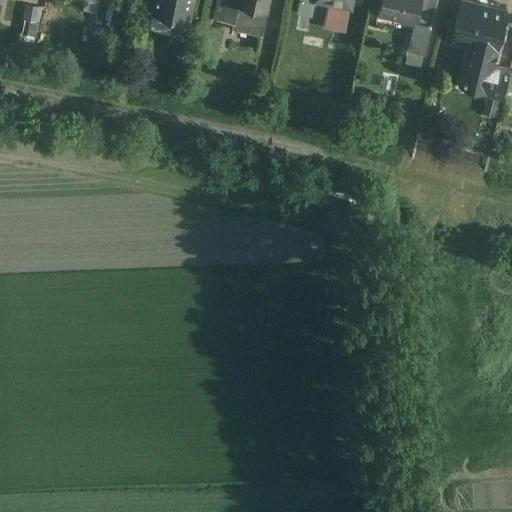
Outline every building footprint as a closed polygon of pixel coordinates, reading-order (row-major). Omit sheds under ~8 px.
[(101,0),(58,0),(57,6),(99,14),(101,0)] [(187,0),(152,0),(150,17),(184,23),(187,0)] [(215,0),(213,17),(234,21),(237,7),(268,12),(270,0),(215,0)] [(301,0),(354,10),(356,0),(301,0)] [(439,0),(383,0),(380,17),(410,24),(403,54),(426,59),(439,0)] [(506,10),(467,0),(458,0),(449,36),(464,40),(453,84),(500,96),(507,65),(493,62),(506,10)]
